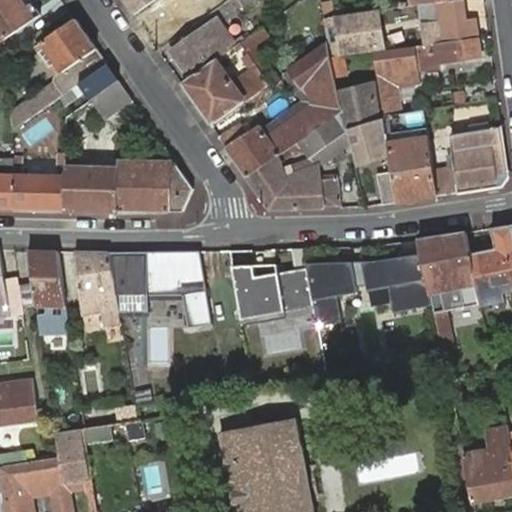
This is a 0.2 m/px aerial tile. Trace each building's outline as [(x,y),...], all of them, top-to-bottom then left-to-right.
[(0,0),(0,45),(43,17),(32,0),(0,0)] [(124,0),(134,14),(152,0),(124,0)] [(193,0),(162,0),(140,16),(162,47),(205,16),(193,0)] [(419,7),(425,46),(478,39),(476,21),(466,22),(463,0),(419,7)] [(331,43),(334,60),(353,57),(374,53),(385,52),(379,13),(326,21),(331,43)] [(9,115),(10,131),(81,83),(109,64),(78,19),(36,47),(40,53),(47,49),(57,63),(50,68),(56,78),(53,86),(9,115)] [(189,77),(215,58),(230,49),(212,23),(173,51),(189,77)] [(269,39),(261,27),(249,35),(258,47),(269,39)] [(257,63),(265,57),(258,47),(249,35),(242,40),(257,63)] [(425,46),(419,47),(420,60),(429,59),(430,72),(441,70),(440,64),(481,57),(478,39),(425,46)] [(279,156),(302,140),(345,110),(342,94),(339,82),(334,60),(331,43),(292,69),(316,104),(307,110),(269,135),(262,125),(251,132),(245,124),(221,140),(248,179),(279,156)] [(385,52),(374,53),(380,88),(385,118),(404,115),(399,85),(416,82),(416,74),(430,72),(429,59),(420,60),(419,47),(385,52)] [(196,104),(210,125),(279,78),(265,57),(257,63),(231,80),(196,104)] [(334,60),(339,82),(356,78),(353,57),(334,60)] [(181,82),(196,104),(231,80),(215,58),(189,77),(181,82)] [(109,64),(81,83),(93,100),(121,81),(109,64)] [(316,104),(292,69),(284,75),(307,110),(316,104)] [(121,81),(93,100),(107,120),(134,101),(121,81)] [(345,110),(351,137),(351,141),(382,134),(374,86),(342,94),(345,110)] [(465,93),(467,105),(498,99),(497,88),(465,93)] [(345,110),(302,140),(312,156),(317,153),(326,157),(351,137),(345,110)] [(435,172),(438,195),(503,187),(509,178),(502,129),(451,136),(457,169),(435,172)] [(394,167),(399,201),(438,195),(435,172),(431,140),(390,146),(394,167)] [(287,177),(279,156),(248,179),(268,208),(342,206),(342,176),(324,180),(323,168),(314,163),(302,166),(304,173),(287,177)] [(121,170),(121,212),(185,211),(194,186),(178,164),(121,163),(121,170)] [(0,164),(0,209),(17,210),(13,165),(0,164)] [(13,165),(17,210),(68,211),(68,179),(22,178),(21,165),(13,165)] [(379,170),(385,203),(399,201),(394,167),(379,170)] [(68,179),(68,211),(121,212),(121,170),(68,170),(68,179)] [(473,254),(484,305),(506,301),(504,293),(511,291),(511,223),(493,227),(497,251),(473,254)] [(445,350),(445,354),(456,351),(442,292),(462,288),(465,308),(484,305),(473,254),(468,230),(421,237),(424,252),(435,304),(445,350)] [(8,288),(2,249),(0,248),(0,316),(12,317),(11,310),(8,288)] [(127,252),(112,252),(122,312),(153,311),(152,294),(186,293),(192,326),(216,322),(203,249),(127,252)] [(36,284),(39,307),(69,309),(61,250),(31,250),(36,284)] [(122,312),(112,252),(80,251),(86,314),(122,312)] [(308,263),(310,269),(316,307),(319,325),(343,320),(338,294),(360,290),(359,284),(369,283),(371,288),(390,285),(396,310),(435,304),(424,252),(374,259),(365,260),(366,268),(356,270),(354,260),(308,263)] [(310,269),(280,273),(278,265),(234,266),(243,320),(293,311),(316,307),(310,269)] [(36,284),(21,286),(24,309),(39,307),(36,284)] [(21,286),(8,288),(11,310),(24,309),(21,286)] [(495,358),(497,369),(507,367),(505,356),(495,358)] [(497,369),(501,388),(511,385),(507,367),(497,369)] [(0,383),(0,425),(41,419),(34,379),(0,383)] [(143,409),(86,416),(88,430),(144,422),(143,409)] [(236,511),(317,511),(302,420),(223,434),(236,511)] [(56,433),(60,457),(64,483),(92,478),(84,428),(56,433)] [(466,456),(476,501),(511,493),(511,438),(510,428),(487,433),(491,450),(466,456)] [(60,457),(0,465),(0,467),(5,511),(32,511),(29,485),(53,482),(64,480),(60,457)]
